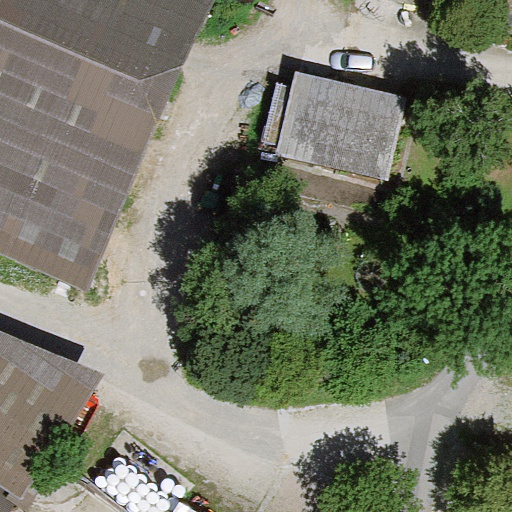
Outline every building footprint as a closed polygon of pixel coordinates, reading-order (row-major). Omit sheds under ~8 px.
[(224,0),(0,0),(0,248),(91,290),(224,0)] [(511,0),(478,0),(511,8),(511,0)] [(408,95),(297,72),(280,156),(391,179),(408,95)] [(10,511),(110,364),(0,321),(0,511),(10,511)] [(180,511),(206,511),(187,501),(180,511)]
